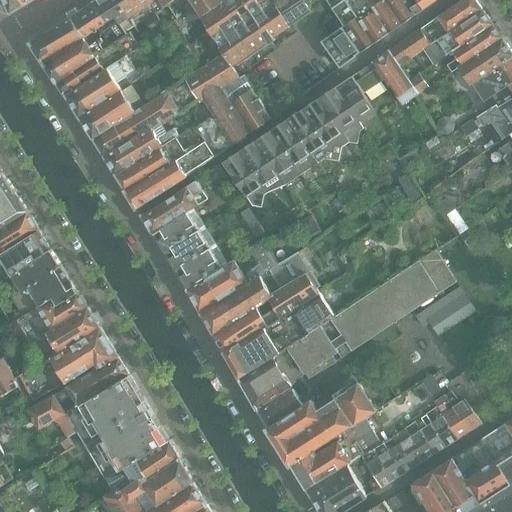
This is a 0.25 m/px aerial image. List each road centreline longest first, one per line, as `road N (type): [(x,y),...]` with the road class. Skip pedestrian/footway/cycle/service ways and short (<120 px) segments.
road 1 (residential): [(306,511),(3,36)]
road 2 (residential): [(0,144),(225,511)]
road 3 (residential): [(511,411),(358,511)]
